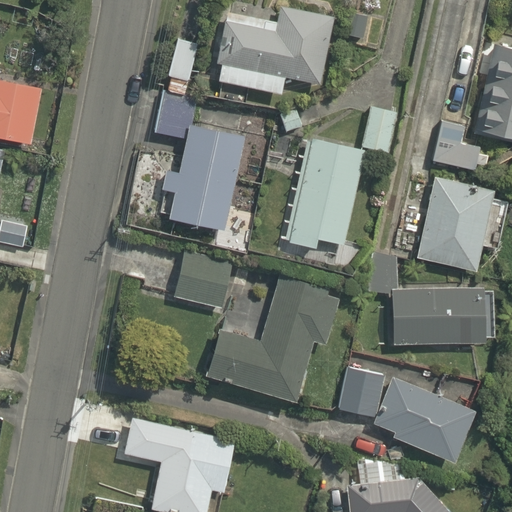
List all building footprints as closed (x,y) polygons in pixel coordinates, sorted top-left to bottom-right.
[(275,19),(226,8),(215,59),(221,60),(217,77),(280,91),(284,73),(319,81),(333,14),(279,2),(275,19)] [(363,39),(368,17),(350,13),(345,34),(363,39)] [(188,75),(198,38),(177,32),(167,70),(171,71),(188,75)] [(511,42),(491,38),(472,128),(511,136),(511,42)] [(184,88),(188,75),(171,71),(167,83),(184,88)] [(0,135),(30,141),(41,84),(0,75),(0,135)] [(222,226),(241,126),(195,118),(199,94),(160,87),(153,123),(184,128),(178,160),(164,158),(159,185),(173,187),(167,216),(222,226)] [(389,152),(399,112),(372,105),(362,146),(389,152)] [(287,132),(303,126),(297,109),(281,114),(287,132)] [(464,121),(441,116),(431,157),(474,167),(479,143),(460,139),(464,121)] [(367,150),(310,137),(287,239),(291,240),(290,242),(319,249),(321,239),(346,245),(367,150)] [(491,184),(431,171),(413,252),(473,266),(491,184)] [(233,258),(183,246),(172,293),(223,304),(233,258)] [(394,288),(400,288),(398,257),(373,252),(365,291),(394,293),(394,288)] [(337,292),(276,275),(259,336),(217,324),(204,374),(296,399),(313,335),(324,338),(337,292)] [(400,288),(394,288),(394,293),(395,344),(487,342),(485,287),(400,288)] [(383,369),(345,363),(337,411),(376,417),(383,369)] [(396,380),(376,430),(391,436),(389,441),(452,466),(474,411),(396,380)] [(235,431),(132,411),(125,449),(156,455),(146,506),(175,511),(207,511),(212,490),(224,492),(235,431)] [(449,511),(415,476),(342,487),(345,511),(449,511)]
